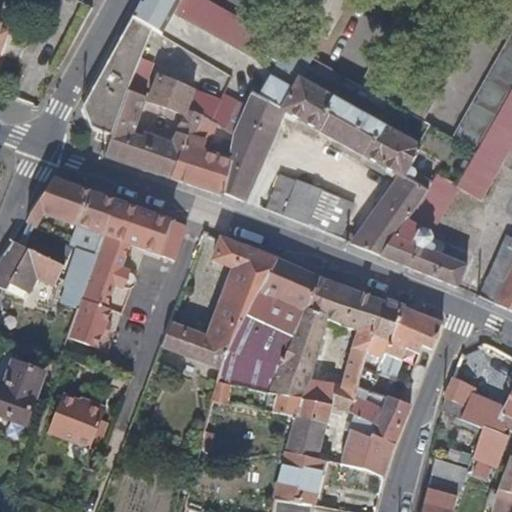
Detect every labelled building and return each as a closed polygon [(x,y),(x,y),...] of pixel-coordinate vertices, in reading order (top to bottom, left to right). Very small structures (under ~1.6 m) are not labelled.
[(206,0),(150,0),(178,16),(226,42),(261,61),(274,38),(263,32),(251,25),(206,0)] [(364,89),(383,100),(414,45),(440,0),(414,0),(403,19),(374,71),(364,89)] [(399,108),(406,113),(424,122),(437,98),(468,46),(483,18),(459,4),(444,30),(417,77),(399,108)] [(152,28),(133,18),(132,19),(97,82),(82,107),(91,128),(111,137),(119,116),(136,71),(137,68),(141,58),(146,44),(152,28)] [(158,31),(152,28),(146,44),(172,56),(180,43),(158,31)] [(452,138),(476,152),(492,123),(498,113),(510,92),(511,90),(511,88),(511,32),(498,57),(452,138)] [(273,72),(268,80),(260,96),(253,92),(246,106),(236,101),(227,122),(240,129),(233,157),(224,197),(241,204),(253,180),(285,113),(302,123),(337,142),(383,167),(401,177),(387,199),(357,247),(381,257),(399,227),(406,217),(423,190),(408,182),(412,175),(418,178),(432,154),(409,141),(381,125),(387,115),(338,88),(332,99),(299,80),(310,59),(288,46),(273,72)] [(141,58),(137,68),(151,73),(155,64),(141,58)] [(119,116),(111,137),(104,158),(155,176),(156,173),(172,179),(182,151),(185,152),(189,142),(195,144),(201,128),(205,121),(210,111),(215,100),(184,89),(159,79),(149,103),(184,117),(174,144),(148,135),(146,141),(133,135),(145,99),(142,97),(151,73),(137,68),(136,71),(119,116)] [(492,123),(511,134),(511,90),(510,92),(498,113),(492,123)] [(215,100),(210,111),(227,122),(236,101),(219,93),(216,99),(215,100)] [(393,105),(387,115),(401,122),(406,113),(399,108),(397,107),(393,105)] [(457,186),(457,187),(480,199),(496,168),(511,140),(511,134),(492,123),(476,152),(475,154),(457,186)] [(447,182),(457,187),(457,186),(475,154),(476,152),(452,138),(434,128),(429,138),(461,156),(447,182)] [(182,151),(172,179),(215,194),(224,197),(233,157),(195,144),(189,142),(185,152),(182,151)] [(423,190),(406,217),(433,232),(447,206),(457,187),(447,182),(434,174),(424,189),(423,190)] [(279,177),(262,211),(273,215),(302,225),(333,237),(341,241),(354,207),(327,196),(279,177)] [(96,257),(116,201),(90,192),(54,179),(39,201),(21,226),(29,230),(33,232),(43,216),(57,221),(84,231),(78,250),(96,257)] [(172,263),(185,226),(171,220),(119,202),(116,201),(96,257),(82,299),(78,311),(67,341),(96,351),(109,312),(105,309),(112,288),(118,270),(127,247),(172,263)] [(399,227),(381,257),(383,258),(412,270),(454,287),(457,288),(467,268),(430,252),(436,244),(433,232),(406,217),(399,227)] [(491,270),(478,297),(479,298),(499,307),(511,312),(511,238),(510,238),(491,270)] [(260,294),(277,261),(271,259),(223,241),(215,264),(236,272),(219,316),(210,337),(196,332),(194,337),(170,328),(164,342),(161,350),(179,356),(204,364),(222,371),(237,338),(249,315),(259,295),(260,294)] [(27,255),(7,248),(3,254),(0,259),(0,288),(24,301),(35,280),(52,286),(60,267),(27,255)] [(82,299),(96,257),(78,250),(73,265),(60,304),(78,311),(82,299)] [(328,323),(342,287),(320,279),(298,270),(277,261),(260,294),(282,303),(274,322),(249,315),(237,338),(222,371),(218,386),(232,390),(236,377),(273,391),(280,374),(298,330),(305,313),(328,323)] [(128,274),(118,270),(112,288),(121,291),(128,274)] [(381,359),(398,309),(355,292),(342,287),(328,323),(335,325),(356,333),(342,371),(329,408),(328,414),(329,414),(348,418),(351,406),(355,394),(361,375),(375,379),(377,372),(363,369),(367,356),(381,359)] [(399,309),(398,309),(381,359),(377,372),(375,379),(379,380),(385,359),(397,362),(401,351),(418,357),(421,348),(431,352),(441,326),(427,320),(399,309)] [(308,380),(328,323),(305,313),(298,330),(280,374),(273,391),(269,400),(272,400),(287,404),(299,407),(308,380)] [(0,416),(26,426),(44,375),(12,364),(3,391),(0,390),(0,416)] [(399,406),(407,387),(379,380),(375,379),(361,375),(355,394),(378,401),(384,402),(399,406)] [(511,412),(475,395),(477,390),(453,378),(451,385),(446,399),(463,407),(457,419),(459,420),(469,426),(481,431),(473,453),(472,457),(493,468),(506,442),(498,438),(504,427),(511,431),(511,412)] [(240,392),(232,390),(218,386),(214,402),(235,408),(240,392)] [(91,451),(107,410),(89,403),(86,407),(63,398),(49,435),(91,451)] [(441,412),(457,419),(463,407),(446,399),(441,412)] [(303,408),(299,407),(287,404),(272,400),(268,416),(291,423),(283,457),(284,457),(323,465),(324,465),(328,466),(330,456),(317,452),(326,413),(303,408)] [(409,408),(399,406),(384,402),(380,413),(351,406),(348,418),(355,419),(354,420),(376,431),(374,441),(392,447),(393,445),(409,408)] [(376,431),(354,420),(351,432),(342,469),(356,471),(383,476),(392,447),(374,441),(376,431)] [(511,511),(511,445),(501,468),(487,511),(511,511)] [(284,457),(283,457),(271,504),(289,506),(312,509),(313,504),(323,465),(284,457)] [(450,511),(462,485),(429,472),(425,492),(419,511),(450,511)]
